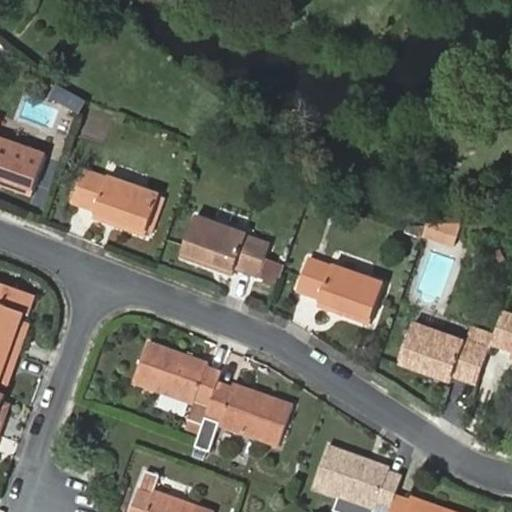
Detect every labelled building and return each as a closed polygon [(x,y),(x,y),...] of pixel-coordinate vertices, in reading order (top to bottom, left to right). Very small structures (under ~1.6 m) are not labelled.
[(57,85),(52,99),(83,112),(89,98),(57,85)] [(0,188),(29,200),(44,159),(0,142),(0,188)] [(80,174),(67,208),(91,218),(89,222),(141,242),(157,202),(105,181),(104,184),(80,174)] [(242,240),(190,222),(176,261),(229,281),(230,275),(254,284),(265,251),(241,242),(242,240)] [(439,237),(423,233),(419,244),(451,255),(458,235),(439,237)] [(329,270),(305,260),(293,292),(316,301),(314,307),(366,328),(381,287),(330,267),(329,270)] [(0,310),(27,321),(29,324),(38,299),(0,285),(0,310)] [(0,357),(21,365),(26,351),(17,348),(24,331),(27,321),(0,310),(0,357)] [(511,320),(499,316),(488,347),(487,350),(511,358),(508,365),(511,366),(511,320)] [(450,379),(473,387),(486,353),(466,346),(462,345),(463,343),(411,325),(396,366),(448,384),(450,379)] [(466,346),(486,353),(487,350),(488,347),(492,334),(473,329),(466,346)] [(17,348),(26,351),(32,334),(24,331),(17,348)] [(215,392),(218,382),(203,377),(205,373),(144,352),(131,392),(189,414),(184,429),(200,435),(215,392)] [(17,378),(21,365),(0,357),(0,396),(2,391),(8,374),(17,378)] [(11,394),(17,378),(8,374),(2,391),(11,394)] [(200,435),(196,445),(211,450),(217,435),(277,456),(291,415),(233,394),(231,398),(215,392),(200,435)] [(0,444),(3,445),(7,434),(0,430),(0,428),(6,413),(9,404),(0,401),(0,444)] [(13,416),(6,413),(0,428),(0,430),(7,434),(13,416)] [(390,511),(395,500),(401,481),(385,476),(386,472),(327,451),(312,492),(347,505),(369,511),(390,511)] [(146,469),(131,511),(214,511),(215,511),(156,490),(161,474),(146,469)] [(440,511),(409,501),(408,505),(395,500),(390,511),(440,511)]
